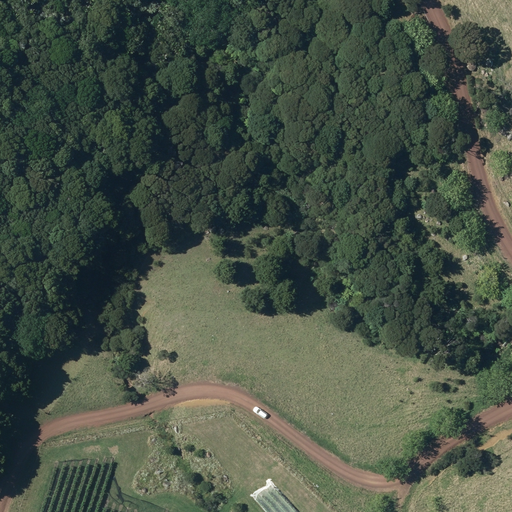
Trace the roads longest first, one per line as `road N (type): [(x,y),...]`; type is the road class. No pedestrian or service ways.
road 1 (track): [(0,507),(32,439),(172,393),(206,387),(233,394),(362,482),(383,486),(402,484),(454,435),(511,408)]
road 2 (track): [(511,235),(490,207),(460,66),(428,0)]
